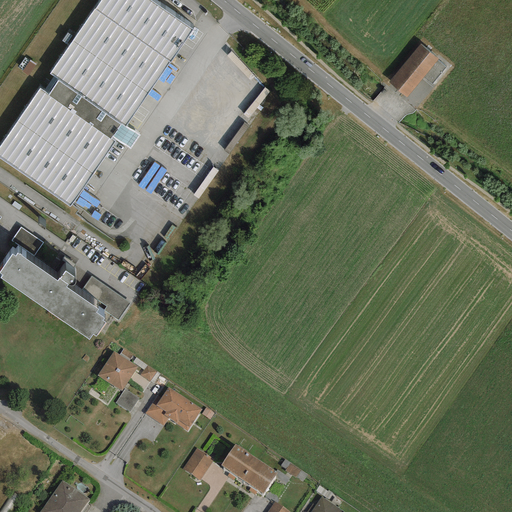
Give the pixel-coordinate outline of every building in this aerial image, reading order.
[(192,29),(149,0),(100,0),(50,74),(58,79),(48,95),(39,89),(0,145),(0,158),(70,206),(115,140),(130,149),(139,136),(126,127),(192,29)] [(439,55),(421,40),(389,79),(407,94),(423,75),(431,82),(446,65),(437,57),(439,55)] [(0,273),(2,275),(0,277),(89,340),(93,334),(96,336),(105,322),(102,320),(103,318),(96,312),(98,309),(66,287),(67,285),(70,286),(72,286),(74,285),(75,284),(75,282),(75,279),(65,271),(60,279),(59,278),(57,281),(17,253),(15,256),(12,254),(0,271),(0,273)] [(137,368),(113,351),(97,375),(121,391),(137,368)] [(152,382),(157,370),(145,366),(141,377),(152,382)] [(201,410),(167,387),(155,405),(152,403),(145,413),(163,426),(168,419),(187,431),(201,410)] [(138,399),(124,389),(115,403),(129,412),(138,399)] [(221,466),(242,480),(257,458),(235,444),(221,466)] [(213,460),(196,448),(182,469),(200,480),(213,460)] [(257,458),(242,480),(263,494),(277,473),(257,458)] [(79,511),(89,499),(62,480),(40,511),(79,511)] [(343,511),(321,497),(310,511),(343,511)] [(288,511),(274,502),(266,511),(288,511)]
